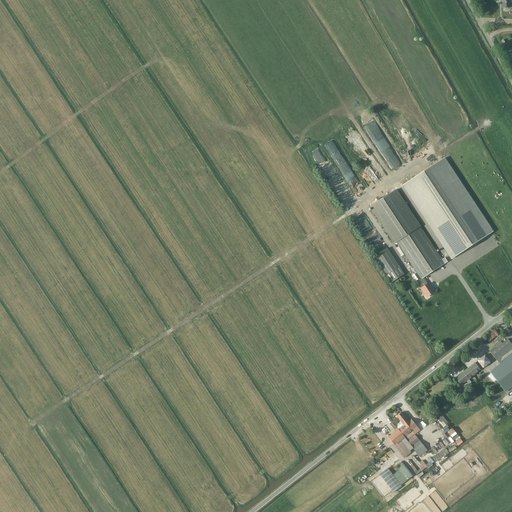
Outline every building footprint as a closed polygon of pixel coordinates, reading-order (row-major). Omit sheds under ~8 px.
[(366,126),(389,164),(396,160),(372,122),(366,126)] [(362,189),(334,142),(327,146),(355,194),(362,189)] [(429,157),(440,149),(434,142),(424,149),(429,157)] [(403,185),(452,259),(493,232),(444,158),(403,185)] [(394,244),(397,242),(421,279),(418,281),(422,288),(421,289),(427,297),(435,292),(429,283),(428,284),(423,278),(444,264),(420,227),(396,191),(370,207),(394,244)] [(391,283),(404,274),(387,249),(374,257),(391,283)] [(494,328),(485,336),(490,341),(499,333),(494,328)] [(497,361),(511,349),(511,344),(508,339),(502,344),(501,341),(495,345),(497,348),(491,353),(497,361)] [(483,368),(491,362),(485,355),(477,361),(483,368)] [(505,392),(511,386),(511,355),(490,373),(505,392)] [(469,379),(481,370),(475,363),(456,378),(461,385),(466,381),(469,385),(471,383),(469,379)] [(419,457),(427,451),(415,435),(420,430),(411,420),(409,422),(402,412),(397,416),(404,426),(389,437),(395,445),(404,437),(419,457)] [(443,415),(438,419),(444,425),(449,422),(443,415)] [(442,428),(446,433),(451,429),(447,424),(442,428)] [(453,428),(448,431),(459,445),(464,441),(453,428)] [(437,462),(444,457),(440,452),(433,456),(437,462)] [(397,468),(407,480),(413,476),(403,463),(397,468)]
